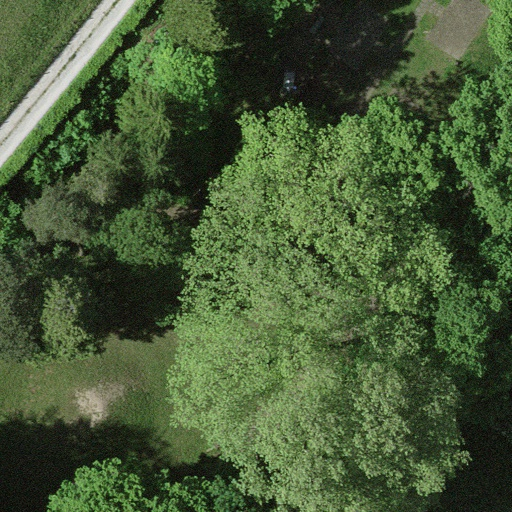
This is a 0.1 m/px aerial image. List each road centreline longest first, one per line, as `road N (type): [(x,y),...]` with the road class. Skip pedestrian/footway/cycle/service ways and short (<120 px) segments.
road 1 (track): [(180,511),(374,306),(475,164),(511,88)]
road 2 (residential): [(0,141),(115,0)]
